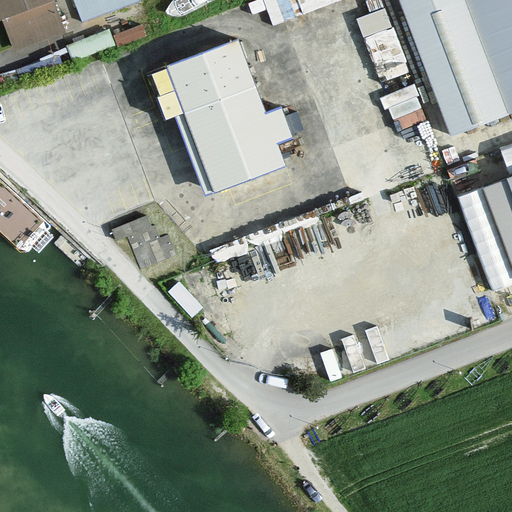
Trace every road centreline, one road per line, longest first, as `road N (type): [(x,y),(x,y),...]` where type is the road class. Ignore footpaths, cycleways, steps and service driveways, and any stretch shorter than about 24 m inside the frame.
road 1 (unclassified): [(0,167),(280,423)]
road 2 (unclassified): [(511,336),(280,423)]
